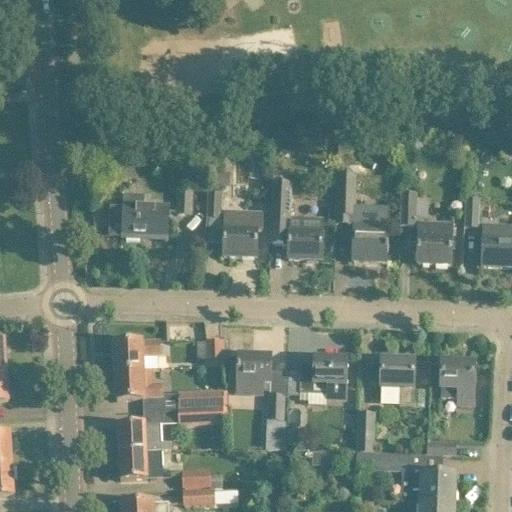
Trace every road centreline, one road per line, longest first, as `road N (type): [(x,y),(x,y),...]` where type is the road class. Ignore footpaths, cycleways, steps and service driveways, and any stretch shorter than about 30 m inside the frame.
road 1 (residential): [(64,304),(511,318)]
road 2 (residential): [(64,304),(39,0)]
road 3 (residential): [(73,511),(64,304)]
road 4 (residential): [(504,511),(511,318)]
